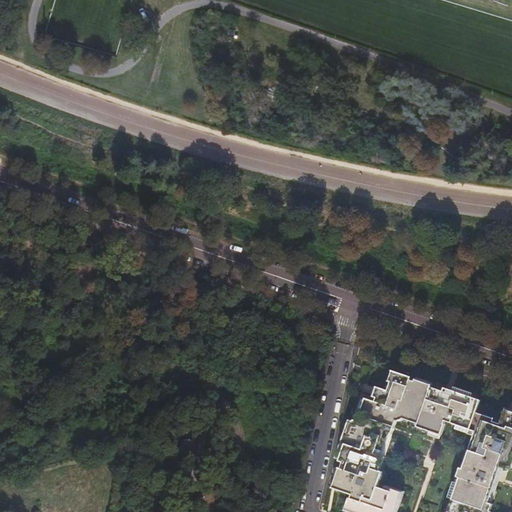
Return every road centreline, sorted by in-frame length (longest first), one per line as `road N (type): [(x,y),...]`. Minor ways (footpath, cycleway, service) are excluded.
road 1 (track): [(132,228),(110,303),(119,327),(228,404),(245,437),(239,459),(199,473),(186,511)]
road 2 (secondary): [(0,182),(354,304)]
road 3 (residential): [(323,511),(308,506),(354,304)]
road 4 (secondary): [(354,304),(511,359)]
